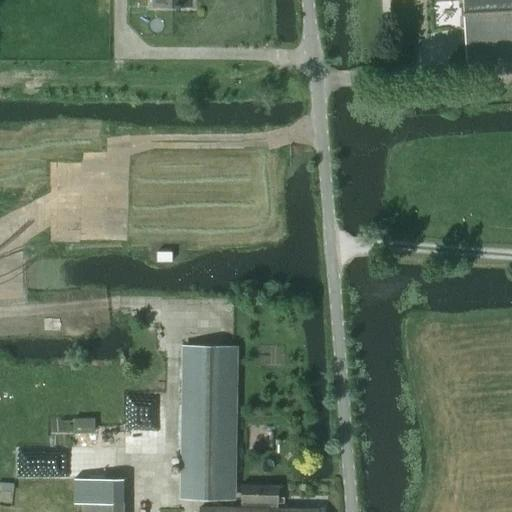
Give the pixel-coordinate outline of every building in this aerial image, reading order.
[(153,0),(153,6),(175,6),(175,8),(179,8),(179,6),(187,6),(187,0),(153,0)] [(511,0),(462,0),(465,62),(511,59),(511,0)] [(230,501),(232,346),(186,346),(184,500),(230,501)] [(123,511),(123,479),(73,479),(73,503),(81,503),(81,511),(123,511)] [(0,492),(13,493),(13,485),(0,483),(0,492)] [(276,510),(278,486),(241,485),(240,509),(200,508),(200,511),(315,511),(316,510),(276,510)]
